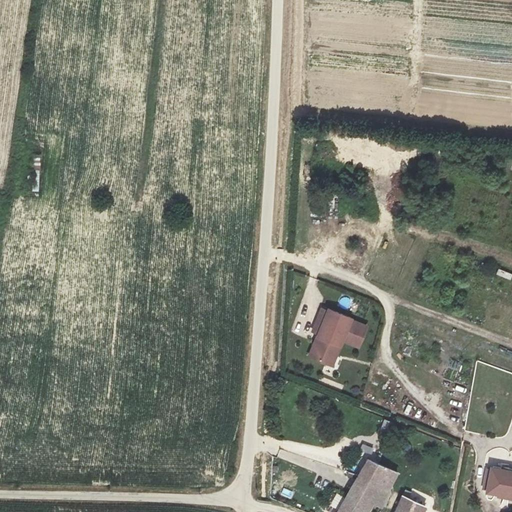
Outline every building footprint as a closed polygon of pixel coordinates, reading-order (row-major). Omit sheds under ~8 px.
[(511,273),(498,269),(496,275),(511,280),(511,275),(511,273)] [(330,366),(340,340),(357,347),(365,327),(348,320),(349,319),(326,310),(325,312),(320,310),(311,332),(316,334),(308,357),(330,366)] [(290,418),(298,419),(299,411),(291,410),(290,418)] [(381,508),(397,474),(368,459),(337,511),(363,511),(370,502),(381,508)] [(511,471),(493,469),(488,492),(511,496),(511,471)] [(300,478),(307,483),(311,475),(304,471),(300,478)] [(330,506),(337,510),(343,496),(336,493),(330,506)] [(422,511),(425,506),(403,496),(396,511),(422,511)]
